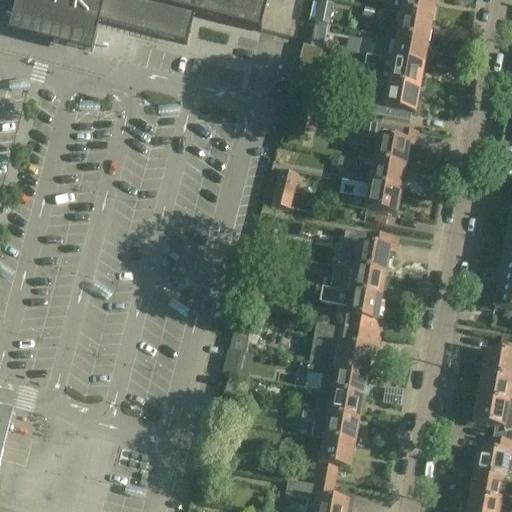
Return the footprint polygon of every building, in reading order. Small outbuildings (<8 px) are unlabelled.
[(17,0),(12,22),(13,22),(63,35),(63,36),(63,37),(63,38),(63,39),(63,40),(63,41),(64,42),(64,43),(65,44),(65,45),(66,45),(66,46),(67,47),(68,47),(69,48),(70,48),(71,49),(72,49),(73,49),(74,49),(75,49),(76,49),(77,49),(78,48),(79,48),(80,47),(81,47),(82,46),(82,45),(83,45),(84,44),(84,43),(85,42),(85,41),(94,43),(99,23),(100,23),(100,24),(146,36),(187,47),(195,18),(262,35),(262,33),(262,32),(261,32),(269,0),(17,0)] [(436,0),(403,0),(401,16),(433,22),(436,0)] [(330,28),(334,7),(320,4),(316,26),(330,28)] [(378,12),(376,20),(388,23),(390,14),(378,12)] [(433,22),(401,16),(397,39),(428,45),(433,22)] [(312,49),(324,51),(326,38),(314,36),(312,49)] [(382,61),(392,63),(424,69),(428,45),(397,39),(386,37),(384,46),(382,61)] [(322,53),(303,48),(298,68),(317,73),(322,53)] [(424,69),(392,63),(388,87),(420,93),(424,69)] [(420,93),(388,87),(384,111),(415,117),(420,93)] [(311,99),(301,97),(300,107),(309,109),(311,99)] [(284,146),(301,149),(305,132),(287,129),(284,146)] [(379,141),(374,165),(406,171),(411,147),(416,148),(419,136),(381,129),(379,141)] [(331,166),(344,169),(346,160),(333,157),(331,166)] [(348,168),(361,171),(363,163),(349,161),(348,168)] [(402,195),(406,171),(374,165),(370,189),(402,195)] [(280,174),(274,196),(293,200),(299,179),(280,174)] [(365,213),(397,219),(402,195),(370,189),(344,184),(341,200),(367,204),(365,213)] [(397,256),(400,243),(361,236),(355,273),(386,279),(391,255),(397,256)] [(511,270),(511,247),(506,247),(502,268),(511,270)] [(265,270),(268,257),(252,254),(248,275),(256,276),(257,269),(265,270)] [(511,292),(511,270),(502,268),(498,290),(511,292)] [(382,303),(386,279),(355,273),(350,297),(382,303)] [(260,283),(247,279),(242,295),(255,298),(260,283)] [(511,292),(498,290),(494,312),(511,315),(511,292)] [(378,324),(382,303),(350,297),(322,291),(320,305),(348,310),(343,333),(344,333),(381,340),(384,325),(378,324)] [(249,337),(251,327),(237,324),(235,334),(249,337)] [(337,370),(343,329),(322,326),(316,367),(337,370)] [(341,348),(337,372),(368,378),(372,354),(378,355),(381,340),(344,333),(341,348)] [(482,375),(482,379),(511,384),(511,339),(503,338),(500,356),(486,354),(484,367),(481,366),(479,375),(482,375)] [(246,355),(248,346),(233,343),(231,353),(246,355)] [(368,378),(337,372),(311,367),(309,374),(322,376),(319,394),(332,396),(363,402),(368,378)] [(236,398),(240,381),(229,378),(225,395),(236,398)] [(511,384),(482,379),(478,402),(509,408),(511,408),(511,384)] [(315,417),(328,419),(359,425),(363,402),(332,396),(319,394),(315,417)] [(224,401),(218,423),(229,426),(234,403),(224,401)] [(511,408),(509,408),(478,402),(473,427),(505,432),(505,436),(503,445),(511,446),(511,408)] [(0,410),(0,464),(13,414),(0,410)] [(313,424),(310,441),(323,443),(355,449),(359,425),(328,419),(315,417),(302,415),(301,421),(313,424)] [(234,435),(221,433),(218,452),(231,454),(234,435)] [(474,475),(474,478),(505,483),(508,469),(511,470),(511,469),(511,446),(503,445),(485,442),(482,455),(478,454),(476,467),(472,466),(471,475),(474,475)] [(355,449),(323,443),(319,466),(317,466),(315,479),(335,483),(338,470),(350,472),(355,449)] [(210,486),(221,488),(223,478),(212,476),(210,486)] [(469,501),(501,507),(505,483),(474,478),(469,501)] [(306,511),(348,511),(349,507),(332,504),(334,491),(288,482),(286,497),(309,501),(306,511)] [(467,511),(500,511),(501,507),(469,501),(467,511)]
